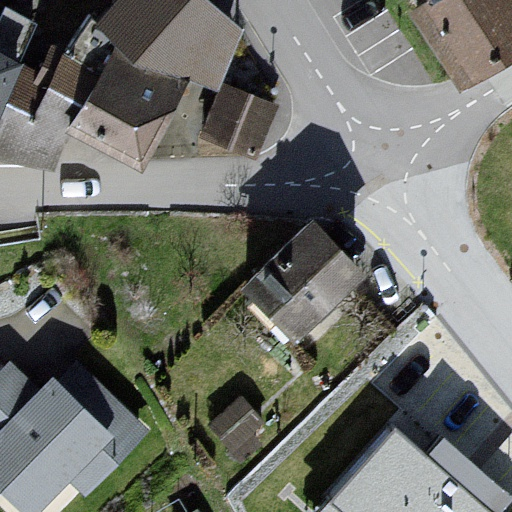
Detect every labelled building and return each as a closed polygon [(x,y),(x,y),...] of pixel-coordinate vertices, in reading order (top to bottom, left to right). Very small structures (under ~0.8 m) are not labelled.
[(183,0),(98,0),(76,24),(92,49),(106,71),(169,88),(206,98),(228,37),(183,0)] [(511,0),(434,0),(437,3),(417,15),(460,81),(511,51),(511,0)] [(106,71),(92,49),(45,136),(126,166),(169,88),(106,71)] [(260,148),(277,93),(222,76),(205,131),(260,148)] [(287,224),(212,294),(269,348),(346,275),(287,224)] [(149,435),(66,362),(44,386),(33,378),(26,394),(0,365),(0,507),(5,511),(27,511),(56,481),(77,501),(149,435)] [(426,454),(396,427),(320,511),(500,511),(511,498),(511,493),(444,433),(426,454)]
